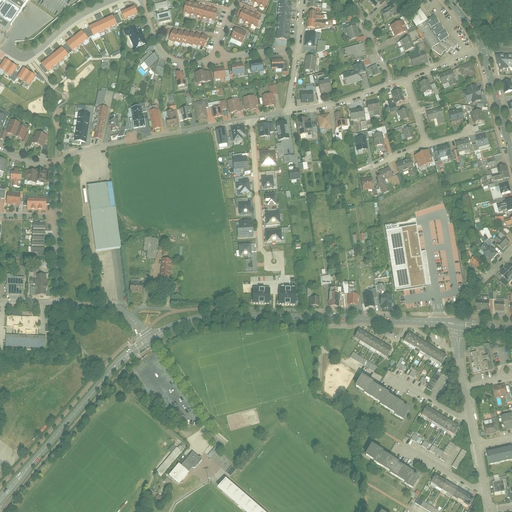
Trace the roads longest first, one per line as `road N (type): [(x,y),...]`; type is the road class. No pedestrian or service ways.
road 1 (tertiary): [(145,340),(242,315),(458,324)]
road 2 (tertiary): [(0,502),(145,340)]
road 3 (residential): [(250,118),(260,248),(273,262)]
